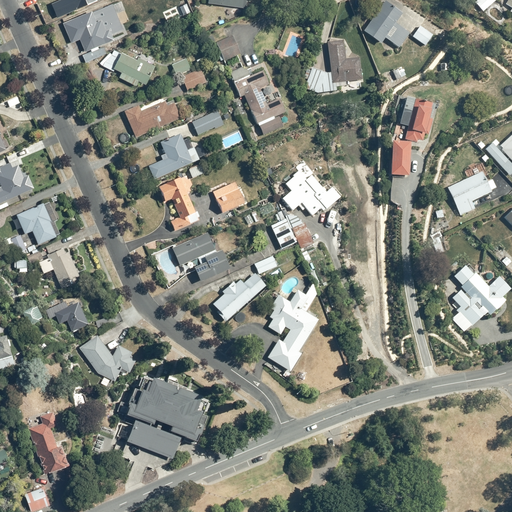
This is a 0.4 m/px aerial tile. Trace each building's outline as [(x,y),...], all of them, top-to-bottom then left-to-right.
[(60,0),(66,15),(99,2),(98,0),(60,0)] [(208,0),(208,4),(243,8),(243,0),(208,0)] [(387,0),(383,0),(384,0),(363,30),(381,43),(385,38),(400,49),(410,34),(425,45),(437,29),(405,6),(407,3),(403,0),(387,0),(388,0),(387,0)] [(495,0),(477,0),(475,2),(483,11),(495,0)] [(511,0),(506,0),(503,7),(510,11),(508,14),(511,16),(511,0)] [(91,11),(62,24),(71,44),(79,41),(84,52),(81,54),(85,63),(108,54),(104,45),(113,41),(108,28),(105,29),(102,22),(97,24),(91,11)] [(233,32),(215,39),(224,61),(241,54),(233,32)] [(335,91),(334,81),(362,78),(357,35),(326,39),(330,71),(313,68),(305,87),(315,93),(335,91)] [(115,48),(103,67),(111,72),(112,70),(120,74),(118,77),(134,88),(138,81),(141,83),(151,68),(139,60),(138,62),(115,48)] [(181,74),(192,69),(187,57),(171,64),(176,76),(181,74)] [(221,70),(217,63),(210,67),(213,74),(221,70)] [(246,65),(229,72),(240,97),(244,96),(257,126),(259,125),(263,134),(283,125),(278,115),(285,112),(278,95),(266,100),(260,87),(269,84),(263,68),(250,74),(246,65)] [(403,65),(392,69),(398,84),(409,80),(403,65)] [(192,69),(181,74),(187,90),(206,83),(200,66),(192,69)] [(394,86),(389,71),(377,76),(383,90),(394,86)] [(406,125),(404,138),(418,141),(419,138),(424,139),(425,133),(430,134),(437,100),(418,97),(418,99),(405,96),(399,123),(406,125)] [(138,103),(124,109),(136,137),(180,118),(173,102),(167,105),(166,102),(142,112),(138,103)] [(192,121),(198,134),(213,127),(215,129),(224,125),(217,109),(192,121)] [(494,141),(485,149),(509,175),(511,172),(511,133),(511,132),(505,137),(506,138),(498,145),(494,141)] [(187,149),(180,134),(160,143),(165,153),(147,161),(155,179),(199,159),(193,147),(187,149)] [(410,140),(392,139),(391,173),(409,173),(410,140)] [(0,210),(21,200),(19,196),(35,188),(28,174),(23,177),(18,165),(13,167),(10,161),(0,166),(0,184),(1,187),(0,188),(0,210)] [(198,163),(187,168),(192,178),(203,172),(198,163)] [(284,182),(290,190),(281,197),(292,210),(298,205),(302,210),(306,207),(312,215),(321,207),(325,211),(342,197),(332,184),(325,190),(312,174),(307,178),(299,169),(284,182)] [(483,170),(447,187),(460,216),(476,208),(472,200),(492,191),(491,190),(496,187),(492,179),(488,181),(483,170)] [(188,173),(159,185),(165,201),(173,198),(180,215),(169,220),(174,231),(202,220),(190,190),(194,188),(188,173)] [(234,180),(213,191),(224,215),(241,207),(249,203),(240,185),(237,186),(234,180)] [(43,203),(16,215),(25,234),(32,231),(38,245),(57,237),(50,221),(52,220),(43,203)] [(511,207),(503,217),(511,225),(511,207)] [(296,215),(288,214),(294,227),(291,228),(301,248),(314,242),(304,222),(303,223),(296,215)] [(270,224),(281,248),(296,242),(285,217),(270,224)] [(212,229),(172,247),(180,265),(197,257),(199,263),(192,266),(199,281),(230,268),(212,229)] [(11,237),(3,241),(7,249),(12,246),(16,254),(27,249),(20,234),(12,239),(11,237)] [(33,254),(27,257),(31,266),(47,258),(45,255),(48,254),(44,245),(37,248),(35,245),(28,248),(30,253),(32,252),(33,254)] [(39,262),(44,274),(53,269),(62,291),(84,282),(68,246),(47,255),(49,258),(39,262)] [(254,263),(258,274),(278,266),(273,255),(254,263)] [(26,260),(15,259),(15,268),(19,268),(19,272),(30,272),(30,265),(26,265),(26,260)] [(474,273),(465,265),(454,276),(461,284),(460,285),(461,287),(452,297),(460,305),(455,311),(471,328),(486,313),(490,317),(511,294),(511,288),(498,274),(488,284),(476,271),(474,273)] [(266,285),(255,273),(244,282),(241,278),(236,282),(234,280),(222,291),(224,293),(212,303),(220,313),(219,314),(225,321),(266,285)] [(282,340),(278,338),(267,357),(289,370),(319,317),(307,310),(314,298),(296,288),(290,299),(278,292),(270,307),(273,309),(269,316),(272,318),(267,326),(280,334),(285,326),(289,329),(282,340)] [(65,301),(46,310),(50,318),(55,316),(59,324),(66,320),(71,330),(88,323),(78,301),(67,305),(65,301)] [(36,303),(22,311),(30,326),(44,318),(36,303)] [(0,369),(1,369),(2,373),(15,369),(4,326),(0,326),(0,369)] [(96,335),(80,348),(99,373),(115,381),(122,368),(128,372),(135,359),(129,356),(131,350),(118,343),(112,355),(96,335)] [(141,378),(138,386),(134,385),(123,413),(133,417),(124,439),(171,458),(180,435),(194,441),(207,409),(197,405),(201,395),(150,375),(148,380),(141,378)] [(43,422),(28,428),(47,473),(68,464),(52,429),(59,426),(52,411),(40,416),(43,422)] [(41,487),(24,493),(31,511),(48,505),(41,487)]
